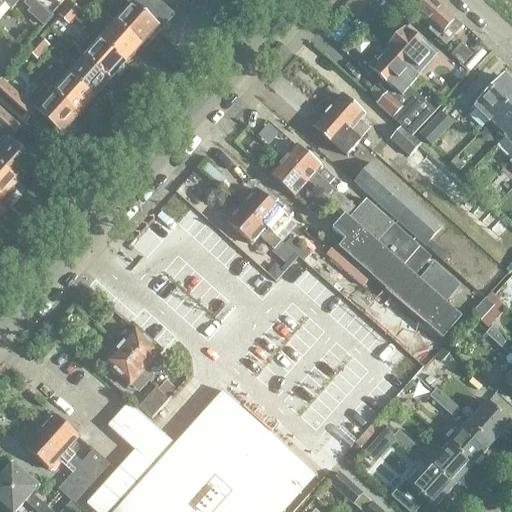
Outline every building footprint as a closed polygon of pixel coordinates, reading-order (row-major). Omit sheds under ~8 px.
[(0,0),(0,9),(5,4),(12,10),(20,0),(0,0)] [(42,26),(54,14),(39,0),(23,0),(20,4),(42,26)] [(172,13),(156,0),(88,0),(104,14),(141,47),(172,13)] [(183,0),(156,0),(172,13),(183,0)] [(431,0),(427,0),(416,13),(431,27),(428,30),(438,39),(447,29),(455,36),(463,28),(455,20),(431,0)] [(65,11),(75,20),(81,12),(71,3),(65,11)] [(59,17),(59,18),(69,26),(75,20),(65,11),(59,17)] [(141,47),(104,14),(103,14),(112,22),(97,40),(125,65),(141,47)] [(64,26),(57,20),(49,29),(56,34),(64,26)] [(404,30),(387,50),(417,78),(436,58),(404,30)] [(50,47),(40,39),(40,38),(33,45),(43,54),(50,47)] [(125,65),(97,40),(81,57),(109,83),(125,65)] [(459,80),(479,57),(463,43),(443,65),(459,80)] [(43,54),(33,45),(27,52),(37,62),(43,54)] [(417,78),(387,50),(370,69),(392,89),(376,106),(412,138),(436,113),(416,95),(416,96),(410,89),(419,79),(417,78)] [(109,83),(81,57),(66,74),(94,100),(109,83)] [(94,100),(66,74),(50,91),(43,85),(43,86),(78,117),(94,100)] [(474,109),(489,125),(511,101),(511,87),(504,79),(474,109)] [(78,117),(43,86),(25,106),(0,83),(0,104),(24,126),(35,113),(62,136),(78,117)] [(443,101),(451,92),(446,88),(438,96),(443,101)] [(340,97),(327,112),(360,141),(370,130),(360,121),(364,117),(340,97)] [(511,101),(489,125),(504,139),(511,131),(511,101)] [(0,109),(0,134),(5,139),(3,140),(0,138),(0,168),(19,185),(35,167),(9,143),(21,129),(0,109)] [(360,141),(327,112),(313,128),(347,158),(361,142),(360,141)] [(441,113),(419,136),(432,147),(439,140),(453,124),(441,113)] [(509,228),(411,139),(400,129),(389,141),(409,159),(405,163),(495,244),(509,228)] [(283,161),(308,183),(345,215),(416,278),(430,262),(365,203),(356,212),(315,175),(321,168),(296,146),(283,161)] [(459,173),(465,167),(456,158),(450,165),(459,173)] [(308,183),(283,161),(270,176),(285,190),(283,192),(292,200),(300,190),(308,183)] [(426,248),(444,228),(402,192),(371,164),(355,182),(426,248)] [(19,185),(0,168),(0,200),(3,203),(19,185)] [(481,192),(487,186),(478,178),(472,184),(481,192)] [(256,191),(241,207),(274,237),(289,221),(256,191)] [(274,237),(241,207),(226,224),(252,246),(259,238),(274,251),(272,253),(282,262),(284,259),(291,265),(298,258),(274,237)] [(345,215),(332,230),(345,242),(338,250),(442,342),(462,319),(345,215)] [(395,302),(379,320),(409,347),(425,329),(395,302)] [(480,317),(474,324),(486,335),(509,356),(511,351),(511,344),(492,328),(480,317)] [(161,353),(135,330),(120,347),(145,370),(161,353)] [(145,370),(120,347),(104,365),(130,387),(145,370)] [(158,390),(169,400),(177,391),(166,382),(158,390)] [(452,419),(460,411),(437,390),(431,396),(432,400),(452,419)] [(120,469),(86,505),(93,511),(285,511),(317,477),(223,392),(175,446),(149,422),(129,404),(107,428),(136,453),(121,470),(120,469)] [(487,404),(468,425),(491,446),(511,425),(487,404)] [(79,439),(54,417),(39,433),(94,483),(110,466),(93,451),(93,452),(82,464),(75,457),(68,451),(79,439)] [(468,425),(449,446),(473,467),(491,446),(468,425)] [(390,443),(392,440),(415,461),(422,453),(399,432),(395,437),(386,429),(381,435),(390,443)] [(94,483),(39,433),(25,449),(50,472),(61,460),(67,466),(75,473),(59,490),(75,505),(94,483)] [(449,446),(430,467),(454,488),(473,467),(449,446)] [(13,465),(0,479),(0,481),(24,503),(38,487),(13,465)] [(434,509),(454,488),(430,467),(411,488),(434,509)] [(381,511),(339,474),(330,484),(360,511),(381,511)] [(16,511),(24,503),(0,481),(0,509),(3,511),(16,511)] [(51,511),(32,495),(24,503),(34,511),(81,511),(82,511),(71,502),(61,511),(51,511)]
